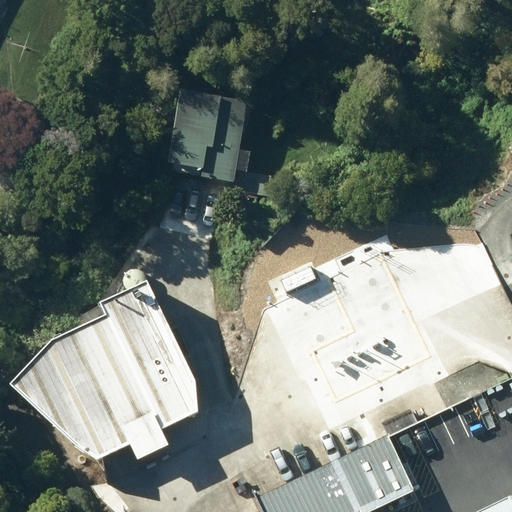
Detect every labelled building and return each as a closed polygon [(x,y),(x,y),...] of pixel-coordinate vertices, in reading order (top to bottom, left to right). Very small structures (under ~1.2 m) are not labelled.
[(225,181),(222,199),(260,205),(265,175),(240,171),(243,151),(234,150),(242,98),(169,87),(158,160),(166,161),(165,170),(196,174),(195,176),(225,181)] [(10,116),(2,137),(35,149),(49,110),(5,93),(3,100),(7,102),(3,114),(10,116)] [(8,166),(0,174),(0,205),(24,181),(8,166)] [(138,278),(90,302),(95,311),(38,339),(0,380),(0,383),(58,436),(89,457),(123,443),(129,457),(161,443),(153,426),(190,410),(187,404),(186,377),(138,278)] [(378,433),(249,495),(256,511),(511,511),(504,496),(471,511),(365,511),(407,492),(378,433)]
